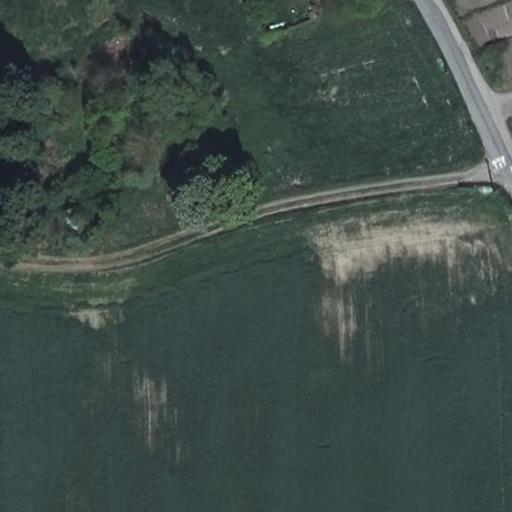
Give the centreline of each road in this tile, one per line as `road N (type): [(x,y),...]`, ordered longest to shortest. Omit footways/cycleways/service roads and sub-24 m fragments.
road 1 (track): [(0,256),(99,262),(293,202),(511,173)]
road 2 (residential): [(428,0),(511,170)]
